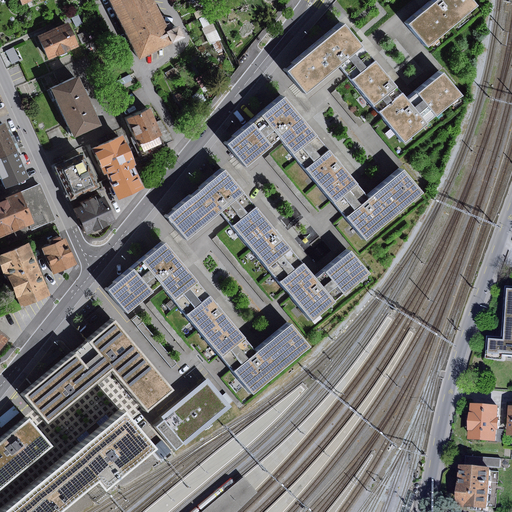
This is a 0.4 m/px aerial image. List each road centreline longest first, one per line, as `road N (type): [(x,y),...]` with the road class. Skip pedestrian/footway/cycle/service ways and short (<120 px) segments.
road 1 (tertiary): [(97,264),(312,0)]
road 2 (residential): [(425,511),(457,360),(508,222)]
road 3 (residential): [(0,67),(81,247),(97,264)]
road 4 (tertiary): [(0,384),(97,264)]
